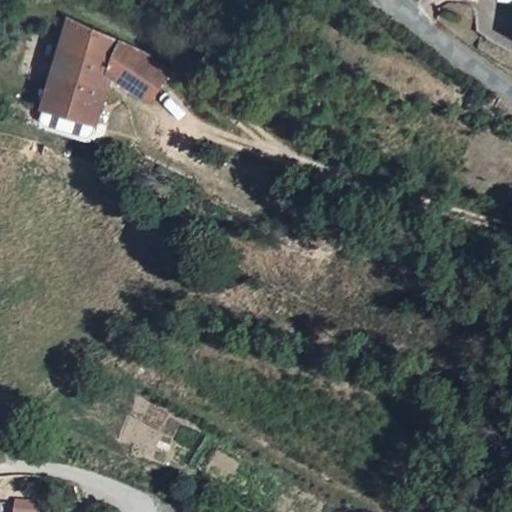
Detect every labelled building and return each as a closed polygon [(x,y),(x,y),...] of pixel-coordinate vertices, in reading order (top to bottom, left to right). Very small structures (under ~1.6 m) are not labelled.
[(68,24),(63,49),(125,69),(121,77),(161,103),(173,78),(152,58),(68,24)] [(63,49),(58,76),(116,94),(121,77),(125,69),(63,49)] [(106,125),(116,94),(58,76),(48,130),(110,147),(116,128),(106,125)] [(213,460),(204,483),(248,499),(256,476),(213,460)] [(11,500),(11,511),(43,511),(44,500),(11,500)]
